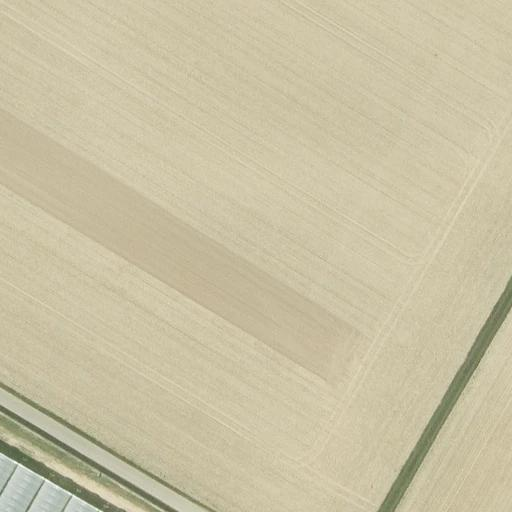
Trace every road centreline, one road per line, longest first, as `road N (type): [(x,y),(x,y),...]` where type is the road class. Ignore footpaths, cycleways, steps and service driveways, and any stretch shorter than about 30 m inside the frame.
road 1 (track): [(511,306),(386,511)]
road 2 (track): [(0,396),(188,511)]
